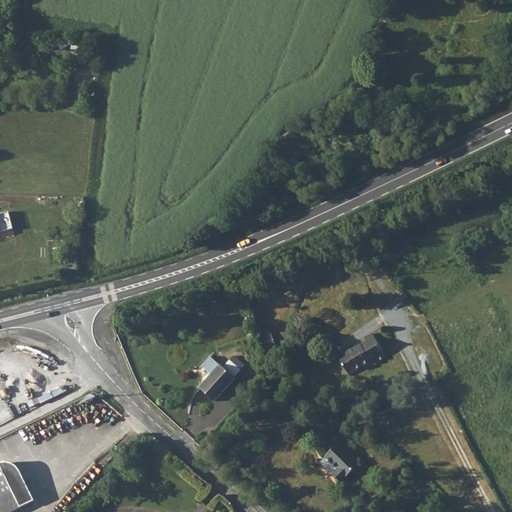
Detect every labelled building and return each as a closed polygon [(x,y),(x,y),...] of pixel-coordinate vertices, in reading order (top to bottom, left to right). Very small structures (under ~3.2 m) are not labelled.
[(0,233),(12,230),(8,214),(0,215),(0,233)] [(269,326),(257,331),(265,354),(277,350),(269,326)] [(364,341),(336,357),(346,374),(374,358),(376,361),(384,357),(371,333),(362,337),(364,341)] [(209,374),(217,364),(208,356),(199,365),(209,374)] [(209,374),(197,387),(212,401),(233,377),(231,376),(238,369),(227,360),(221,367),(218,364),(217,364),(209,374)] [(296,367),(286,377),(291,382),(301,372),(296,367)] [(337,443),(323,456),(335,468),(330,473),(338,481),(357,463),(337,443)] [(438,458),(425,465),(429,473),(442,466),(438,458)] [(0,462),(0,511),(4,511),(18,506),(31,500),(16,471),(13,467),(9,463),(4,462),(0,462)]
